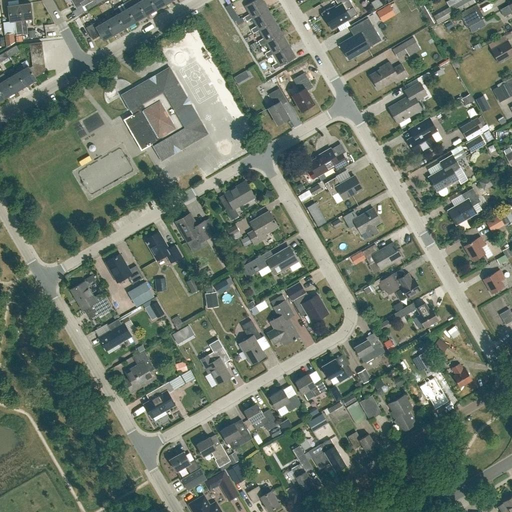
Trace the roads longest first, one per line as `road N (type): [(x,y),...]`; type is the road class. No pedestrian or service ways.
road 1 (residential): [(143,448),(347,326),(344,301),(262,153)]
road 2 (residential): [(509,384),(347,105)]
road 3 (residential): [(42,279),(262,153)]
road 4 (residential): [(294,511),(509,384)]
road 5 (residential): [(143,448),(42,279)]
road 6 (residential): [(86,67),(200,0)]
road 7 (residential): [(347,105),(288,0)]
